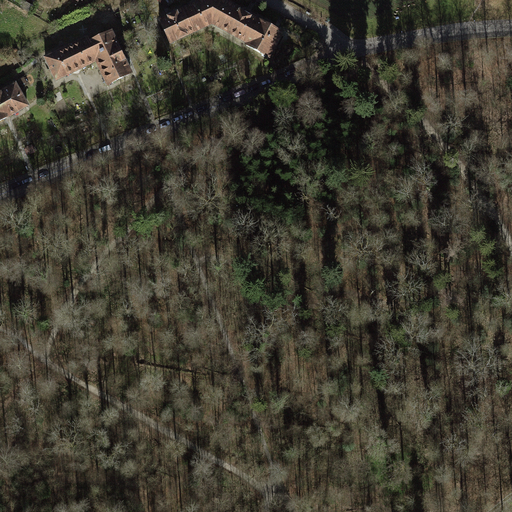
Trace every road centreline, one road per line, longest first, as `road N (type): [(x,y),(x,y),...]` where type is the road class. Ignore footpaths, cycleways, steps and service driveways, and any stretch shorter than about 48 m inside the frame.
road 1 (residential): [(348,51),(0,197)]
road 2 (residential): [(348,51),(511,29)]
